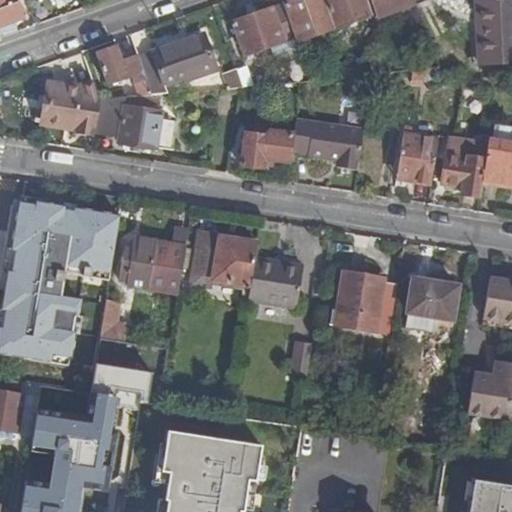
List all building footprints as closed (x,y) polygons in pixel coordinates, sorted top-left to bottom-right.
[(0,0),(0,26),(26,17),(20,1),(16,3),(14,0),(0,0)] [(324,0),(292,0),(283,3),(295,37),(297,42),(335,28),(324,0)] [(373,15),(367,0),(324,0),(335,28),(373,15)] [(413,0),(371,0),(378,16),(415,3),(413,0)] [(511,0),(476,0),(479,63),(511,61),(511,0)] [(233,21),(245,55),(295,37),(283,3),(233,21)] [(160,94),(168,94),(164,83),(184,76),(186,80),(216,70),(204,35),(138,58),(146,78),(152,95),(160,94)] [(117,47),(97,54),(108,85),(132,76),(134,82),(146,78),(138,58),(138,56),(122,62),(117,47)] [(413,69),(411,82),(438,80),(440,67),(413,69)] [(352,97),(367,98),(371,74),(354,76),(352,97)] [(146,78),(134,82),(139,96),(152,95),(146,78)] [(45,123),(95,131),(100,99),(94,81),(77,87),(64,85),(63,90),(51,88),(45,123)] [(139,96),(139,104),(160,104),(160,94),(152,95),(139,96)] [(95,131),(95,132),(119,136),(118,143),(156,149),(156,148),(173,150),(177,121),(161,119),(162,112),(125,106),(127,97),(100,99),(95,131)] [(337,167),(357,170),(363,130),(296,120),(294,134),(292,153),(308,155),(308,156),(338,161),(337,167)] [(493,141),(489,140),(486,160),(482,182),(511,187),(511,127),(495,125),(493,141)] [(404,128),(396,179),(431,184),(437,145),(437,140),(409,136),(410,129),(404,128)] [(245,133),(241,165),(264,168),(264,164),(272,165),(273,160),(291,162),(292,153),(294,134),(267,131),(266,135),(245,133)] [(437,145),(447,147),(448,138),(438,136),(437,140),(437,145)] [(445,155),(441,183),(462,187),(461,194),(480,197),(482,182),(486,160),(467,156),(467,159),(445,155)] [(10,265),(109,281),(120,217),(21,201),(10,265)] [(255,258),(257,243),(200,234),(192,283),(212,286),(213,280),(243,285),(242,295),(249,296),(255,258)] [(186,246),(135,238),(133,251),(125,250),(120,280),(128,281),(127,285),(178,293),(186,246)] [(248,300),(296,308),(303,266),(255,258),(249,296),(248,300)] [(383,279),(344,272),(336,325),(375,331),(379,310),(393,312),(398,284),(383,282),(383,279)] [(511,281),(489,278),(483,318),(511,322),(511,281)] [(458,287),(413,280),(408,313),(435,318),(452,320),(458,287)] [(71,358),(80,302),(7,289),(0,328),(0,353),(51,363),(53,355),(71,358)] [(120,302),(106,300),(100,337),(126,341),(128,325),(117,323),(120,302)] [(435,318),(408,313),(406,327),(433,331),(435,318)] [(511,322),(483,318),(482,324),(511,329),(511,322)] [(312,343),(297,341),(291,373),(307,375),(312,343)] [(511,363),(497,361),(494,376),(474,373),(468,413),(511,419),(511,363)] [(17,433),(33,435),(36,416),(41,386),(22,382),(21,394),(23,395),(17,433)] [(21,394),(0,391),(0,430),(17,433),(23,395),(21,394)] [(91,424),(36,416),(33,435),(31,450),(53,453),(48,491),(23,487),(19,511),(80,511),(83,489),(103,492),(115,397),(95,395),(91,424)] [(243,511),(248,482),(255,483),(262,447),(167,432),(161,473),(169,474),(164,501),(167,502),(165,511),(243,511)] [(511,511),(511,486),(475,480),(469,511),(511,511)]
